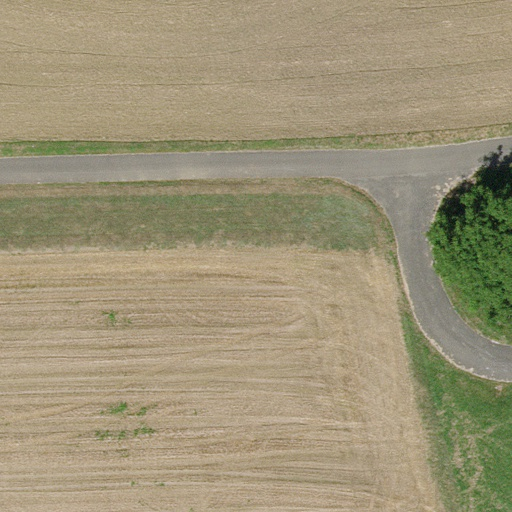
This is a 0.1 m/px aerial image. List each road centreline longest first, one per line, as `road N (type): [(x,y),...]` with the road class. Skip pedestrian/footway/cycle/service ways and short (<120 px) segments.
road 1 (track): [(511,142),(415,155),(0,171)]
road 2 (track): [(415,155),(415,233),(427,305),(473,347),(511,358)]
